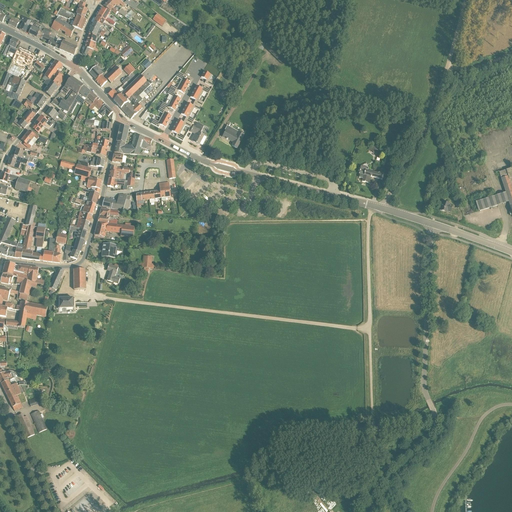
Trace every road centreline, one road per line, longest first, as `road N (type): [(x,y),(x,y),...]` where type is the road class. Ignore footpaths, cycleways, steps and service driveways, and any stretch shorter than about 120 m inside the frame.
road 1 (track): [(386,470),(373,428),(368,220)]
road 2 (secondary): [(381,207),(216,165),(162,140)]
road 3 (residential): [(381,207),(423,134),(464,0)]
road 4 (residential): [(434,412),(424,383),(431,233)]
road 5 (residential): [(0,258),(75,266),(102,192)]
road 6 (residential): [(0,392),(51,511)]
road 7 (residential): [(0,172),(74,67)]
